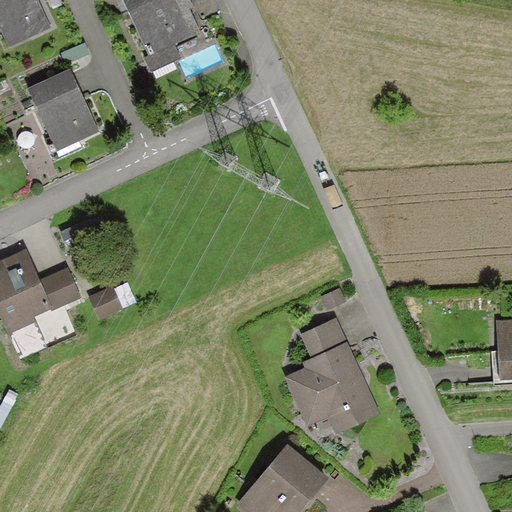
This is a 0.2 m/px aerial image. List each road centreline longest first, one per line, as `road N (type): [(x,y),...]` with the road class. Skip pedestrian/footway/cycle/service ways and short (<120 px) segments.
road 1 (residential): [(444,443),(283,89)]
road 2 (residential): [(80,0),(151,154)]
road 3 (residential): [(0,227),(151,154)]
road 4 (residential): [(151,154),(283,89)]
